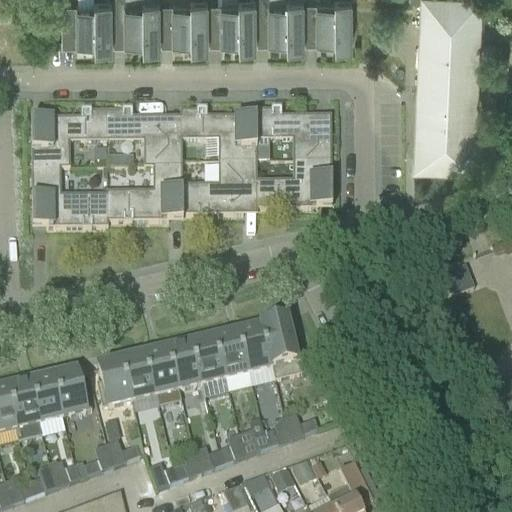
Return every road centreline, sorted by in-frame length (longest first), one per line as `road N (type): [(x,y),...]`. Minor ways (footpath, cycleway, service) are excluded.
road 1 (residential): [(0,84),(351,85),(364,110),(366,239)]
road 2 (unclassified): [(0,323),(283,257)]
road 3 (residential): [(421,511),(283,257)]
road 4 (residential): [(511,201),(366,239)]
